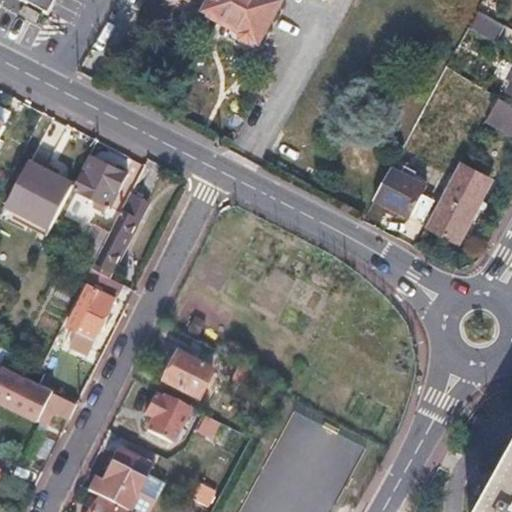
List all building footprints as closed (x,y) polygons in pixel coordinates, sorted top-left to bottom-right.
[(21,0),(51,15),(59,0),(21,0)] [(211,0),(206,9),(238,27),(236,31),(259,43),(282,0),(211,0)] [(40,16),(24,8),(19,18),(35,26),(40,16)] [(479,11),(471,24),(497,38),(504,25),(479,11)] [(511,104),(501,98),(491,114),(511,126),(511,104)] [(113,161),(96,152),(78,188),(113,205),(130,170),(113,161)] [(76,183),(58,174),(61,169),(55,166),(49,162),(46,167),(32,160),(4,212),(48,235),(76,183)] [(490,177),(464,162),(447,193),(449,194),(473,208),(490,177)] [(437,198),(391,172),(374,203),(392,213),(410,223),(410,221),(421,226),(437,198)] [(131,192),(111,232),(96,260),(95,261),(113,271),(139,221),(138,220),(148,201),(139,196),(131,192)] [(473,208),(449,194),(431,225),(447,234),(463,243),(474,224),(478,226),(484,216),(478,213),(479,211),(473,208)] [(111,232),(95,224),(80,252),(96,260),(111,232)] [(85,282),(90,285),(68,326),(77,331),(69,346),(85,355),(122,285),(91,269),(85,282)] [(180,343),(163,379),(203,398),(220,362),(180,343)] [(77,403),(0,363),(0,401),(38,420),(40,417),(48,421),(53,411),(69,419),(77,403)] [(192,409),(164,395),(162,400),(153,396),(144,414),(155,419),(148,432),(174,446),(192,409)] [(100,480),(94,476),(87,490),(129,511),(146,511),(162,480),(148,474),(154,461),(128,447),(126,452),(117,447),(100,480)] [(511,511),(511,463),(484,511),(511,511)] [(216,492),(199,484),(192,499),(208,507),(216,492)] [(121,511),(93,498),(85,511),(121,511)]
